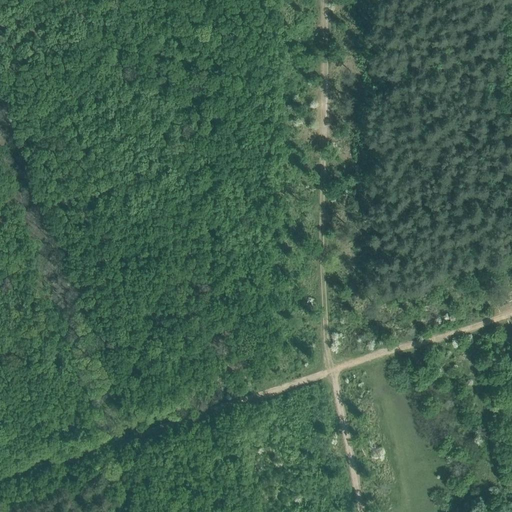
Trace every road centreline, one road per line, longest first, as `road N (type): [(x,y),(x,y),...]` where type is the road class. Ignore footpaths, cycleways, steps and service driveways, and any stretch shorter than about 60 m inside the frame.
road 1 (track): [(330,371),(323,0)]
road 2 (track): [(330,371),(511,313)]
road 3 (track): [(330,371),(355,511)]
